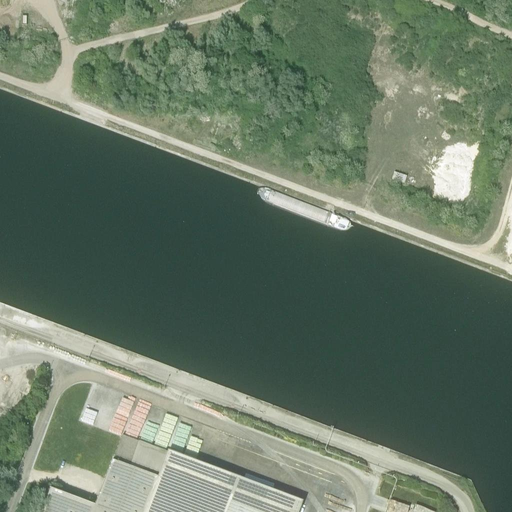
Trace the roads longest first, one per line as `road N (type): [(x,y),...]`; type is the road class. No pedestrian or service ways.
road 1 (track): [(56,105),(78,59),(211,29),(283,0)]
road 2 (track): [(398,0),(511,47)]
